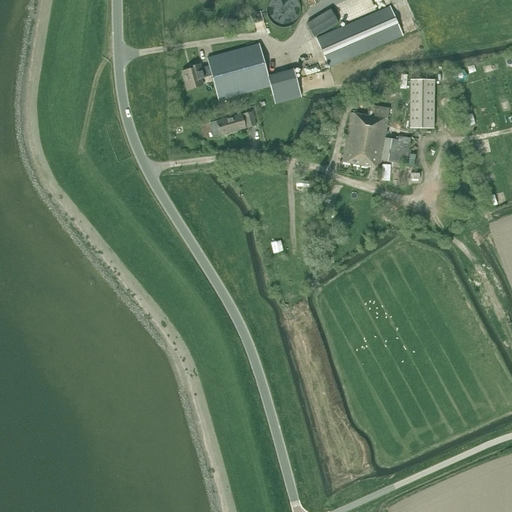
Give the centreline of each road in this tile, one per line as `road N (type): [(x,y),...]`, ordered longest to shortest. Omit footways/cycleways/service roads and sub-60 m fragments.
road 1 (tertiary): [(298,511),(243,335),(145,170)]
road 2 (unclassified): [(145,170),(291,161),(376,194),(446,236)]
road 3 (unclassified): [(340,511),(511,437)]
road 4 (tertiary): [(145,170),(123,101),(117,0)]
road 5 (track): [(511,342),(482,273),(446,236)]
